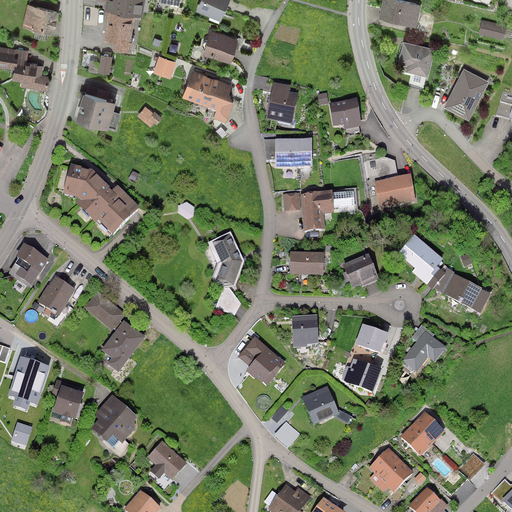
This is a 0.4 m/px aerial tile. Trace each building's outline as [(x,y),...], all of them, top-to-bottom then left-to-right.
[(104,0),(103,10),(108,10),(134,14),(145,16),(146,0),(104,0)] [(229,0),(200,0),(196,11),(221,21),(229,0)] [(422,5),(402,0),(382,0),(378,18),(416,27),(422,5)] [(59,12),(26,4),(21,28),(35,31),(34,37),(46,39),(47,33),(53,34),(59,12)] [(134,14),(108,10),(103,39),(114,41),(113,48),(131,51),(133,41),(130,41),(134,14)] [(506,25),(481,19),(478,34),(504,40),(505,37),(511,38),(511,30),(506,29),(506,25)] [(238,38),(210,30),(207,40),(205,40),(202,42),(201,45),(202,48),(204,50),(203,54),(231,64),(238,38)] [(435,48),(403,42),(398,63),(406,65),(405,73),(428,78),(435,48)] [(14,50),(14,46),(0,44),(0,69),(12,71),(15,72),(17,57),(13,56),(14,50)] [(28,52),(14,50),(13,56),(17,57),(15,72),(12,71),(10,82),(19,83),(19,88),(48,92),(50,75),(43,74),(44,66),(36,65),(36,62),(27,61),(28,52)] [(113,56),(101,53),(98,73),(109,75),(113,56)] [(176,62),(159,56),(153,73),(171,78),(176,62)] [(490,82),(464,68),(444,107),(469,120),(490,82)] [(232,84),(191,69),(182,98),(215,110),(213,118),(227,123),(234,101),(229,94),(232,84)] [(291,89),(274,85),(266,120),(292,126),(299,96),(290,94),(291,89)] [(116,101),(83,92),(75,121),(107,130),(108,128),(115,130),(120,113),(113,111),(116,101)] [(511,95),(503,93),(497,116),(510,120),(508,124),(511,124),(511,95)] [(327,94),(317,95),(319,106),(328,105),(327,94)] [(358,102),(329,106),(332,129),(345,127),(345,131),(362,129),(358,102)] [(153,112),(145,106),(137,116),(150,126),(154,122),(158,125),(163,118),(155,111),(153,112)] [(221,127),(216,131),(222,138),(227,133),(221,127)] [(275,163),(275,143),(264,142),(266,162),(275,163)] [(312,143),(275,143),(275,163),(275,171),(312,172),(312,143)] [(87,173),(70,168),(63,198),(76,201),(78,204),(76,206),(95,227),(98,225),(111,239),(140,212),(117,189),(111,195),(108,192),(110,191),(105,186),(103,187),(94,176),(87,173)] [(411,177),(374,183),(378,210),(416,204),(411,177)] [(345,195),(301,198),(304,233),(325,232),(324,216),(334,215),(334,211),(357,210),(356,191),(345,192),(345,195)] [(298,195),(282,196),(284,212),(300,211),(298,195)] [(186,204),(177,207),(177,214),(188,222),(193,219),(194,210),(186,204)] [(443,258),(414,234),(398,253),(415,268),(412,272),(427,284),(440,269),(437,266),(443,258)] [(230,235),(208,245),(216,266),(212,279),(222,291),(230,290),(235,289),(244,264),(230,235)] [(49,259),(24,243),(16,256),(19,257),(8,273),(31,287),(49,259)] [(473,263),(468,252),(460,255),(464,266),(473,263)] [(324,256),(290,255),(290,276),(323,277),(324,256)] [(370,257),(342,268),(352,292),(363,288),(364,291),(381,284),(370,257)] [(482,288),(453,273),(454,272),(448,268),(444,272),(446,273),(433,289),(480,313),(491,293),(482,289),(482,288)] [(444,272),(440,269),(427,284),(433,289),(446,273),(444,272)] [(76,288),(56,275),(51,284),(49,283),(38,302),(59,315),(76,288)] [(126,313),(98,290),(84,307),(112,330),(126,313)] [(230,290),(222,291),(214,311),(235,318),(242,305),(230,290)] [(318,317),(291,318),(293,350),(307,350),(307,347),(320,346),(318,317)] [(146,336),(125,320),(102,350),(111,357),(108,362),(119,371),(146,336)] [(389,333),(362,324),(355,344),(381,353),(384,342),(386,343),(389,333)] [(417,343),(412,339),(404,349),(410,353),(403,363),(418,375),(429,361),(436,366),(448,351),(425,333),(417,343)] [(10,348),(2,346),(1,351),(0,352),(0,360),(5,362),(10,348)] [(286,365),(268,350),(247,376),(264,390),(286,365)] [(49,366),(21,357),(9,394),(17,397),(14,404),(27,409),(30,401),(37,403),(49,366)] [(383,368),(353,359),(350,367),(347,366),(342,379),(346,382),(374,392),(383,368)] [(63,381),(57,379),(52,394),(58,396),(53,411),(62,414),(60,419),(71,423),(73,416),(77,417),(85,392),(62,384),(63,381)] [(328,388),(303,398),(314,427),(334,419),(339,417),(337,411),(328,388)] [(138,415),(113,393),(94,415),(98,418),(90,427),(116,448),(121,442),(124,442),(136,429),(135,419),(138,415)] [(289,410),(282,404),(270,420),(277,426),(289,410)] [(353,420),(337,411),(339,417),(334,419),(349,427),(353,420)] [(425,413),(412,427),(432,446),(445,433),(425,413)] [(32,427),(18,423),(12,440),(26,445),(32,427)] [(412,427),(400,438),(420,459),(432,446),(412,427)] [(188,462),(164,441),(149,458),(157,465),(150,472),(158,480),(164,473),(172,480),(188,462)] [(402,460),(389,448),(369,468),(375,473),(369,478),(377,486),(402,460)] [(485,467),(473,455),(459,470),(470,481),(485,467)] [(402,460),(377,486),(383,492),(388,487),(393,493),(414,472),(402,460)] [(427,480),(420,474),(414,481),(420,487),(427,480)] [(298,511),(308,499),(284,483),(266,509),(270,511),(298,511)] [(157,511),(164,505),(142,487),(123,509),(126,511),(157,511)] [(428,487),(409,505),(415,511),(429,511),(442,500),(428,487)] [(511,491),(503,500),(511,508),(511,491)] [(344,511),(323,496),(310,511),(344,511)]
